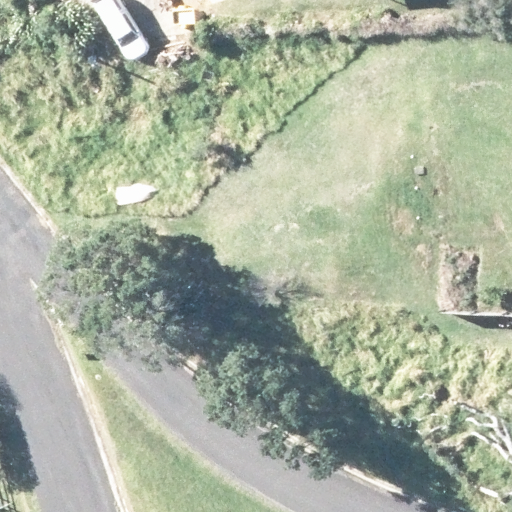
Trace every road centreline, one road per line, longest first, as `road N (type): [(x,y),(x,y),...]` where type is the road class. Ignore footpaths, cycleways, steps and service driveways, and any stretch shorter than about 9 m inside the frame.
road 1 (residential): [(0,227),(69,285),(171,397),(235,446),(364,511)]
road 2 (tertiary): [(62,511),(0,330)]
